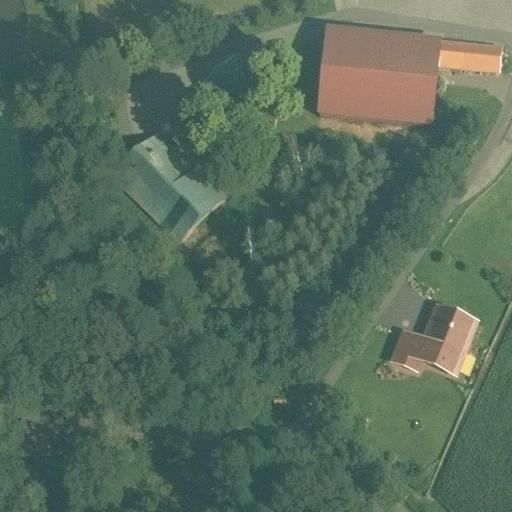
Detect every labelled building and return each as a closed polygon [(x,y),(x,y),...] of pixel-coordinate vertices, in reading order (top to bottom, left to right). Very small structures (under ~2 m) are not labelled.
[(486,51),(329,35),(328,38),(329,38),(321,120),(434,132),(440,70),(484,75),(486,51)] [(503,53),(486,51),(484,75),(501,76),(503,53)] [(273,104),(232,61),(204,89),(244,132),(273,104)] [(319,77),(292,82),(291,76),(278,79),(283,103),(322,96),(319,77)] [(194,175),(158,138),(115,179),(181,246),(225,203),(196,173),(194,175)]
